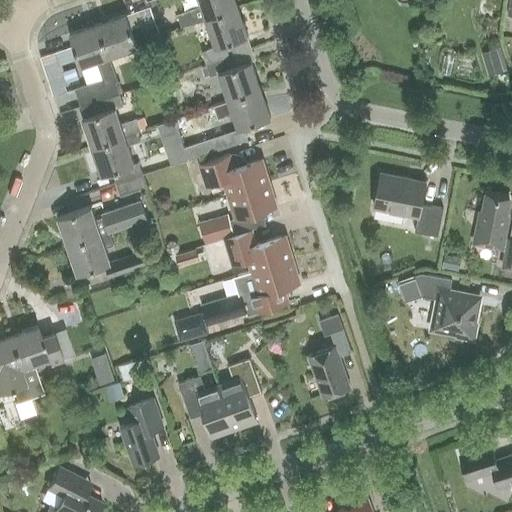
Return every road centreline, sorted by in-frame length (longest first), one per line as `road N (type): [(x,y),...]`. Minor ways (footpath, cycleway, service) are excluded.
road 1 (tertiary): [(175,511),(511,393)]
road 2 (residential): [(0,267),(47,142),(5,15)]
road 3 (residential): [(342,290),(301,142),(339,103)]
road 4 (residential): [(511,150),(339,103)]
